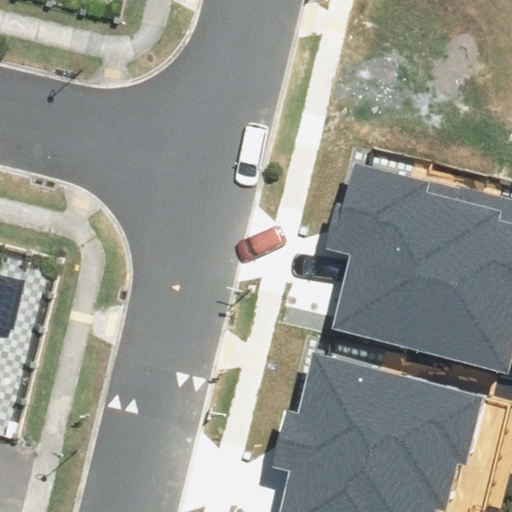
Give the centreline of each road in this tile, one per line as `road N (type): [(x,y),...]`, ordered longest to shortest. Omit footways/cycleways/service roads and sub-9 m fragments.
road 1 (residential): [(198,181),(122,511)]
road 2 (residential): [(198,181),(0,131)]
road 3 (residential): [(246,0),(198,181)]
